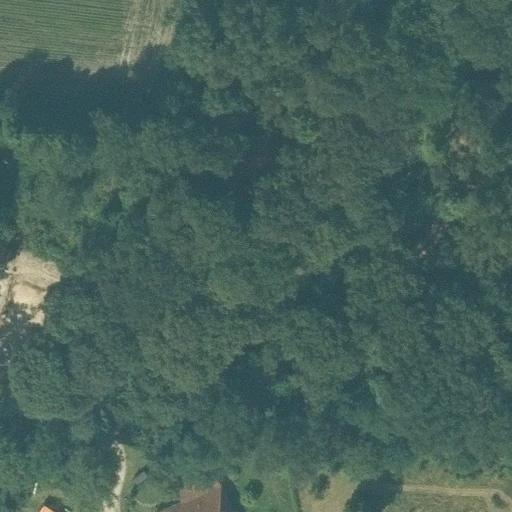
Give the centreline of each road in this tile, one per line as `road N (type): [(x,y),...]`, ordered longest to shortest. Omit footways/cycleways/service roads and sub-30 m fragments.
road 1 (track): [(58,419),(104,419),(125,405),(440,0)]
road 2 (track): [(116,480),(242,421),(280,387)]
